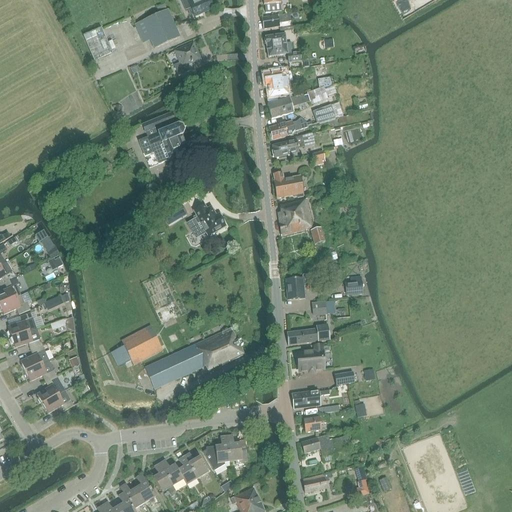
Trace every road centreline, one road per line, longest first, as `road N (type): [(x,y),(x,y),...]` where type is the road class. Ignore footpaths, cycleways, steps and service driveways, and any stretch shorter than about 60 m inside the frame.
road 1 (tertiary): [(285,409),(249,0)]
road 2 (residential): [(102,443),(285,409)]
